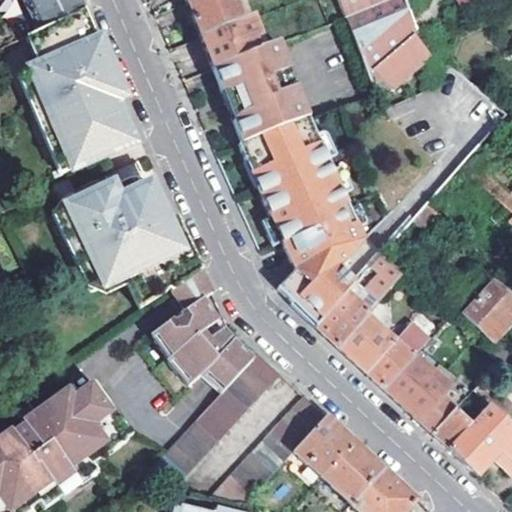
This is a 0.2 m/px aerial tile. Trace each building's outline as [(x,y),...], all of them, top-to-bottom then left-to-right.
[(23,0),(38,29),(41,28),(41,30),(81,10),(83,9),(78,0),(23,0)] [(230,0),(198,0),(186,5),(199,39),(239,22),(230,0)] [(343,15),(368,76),(373,71),(392,91),(429,59),(416,32),(403,0),(329,0),(337,18),(343,15)] [(455,0),(461,11),(467,13),(492,0),(455,0)] [(35,59),(28,62),(59,134),(54,136),(67,169),(130,144),(112,101),(120,98),(96,41),(95,42),(81,10),(41,30),(41,28),(38,29),(25,36),(35,59)] [(199,39),(211,69),(255,51),(252,43),(258,40),(250,18),(239,22),(199,39)] [(313,118),(292,67),(287,69),(277,43),(255,52),(252,53),(211,70),(217,86),(264,68),(277,102),(255,111),(265,136),(301,122),(308,120),(313,118)] [(59,134),(28,62),(15,68),(60,172),(67,169),(54,136),(59,134)] [(277,102),(264,68),(217,86),(240,146),(265,136),(255,111),(277,102)] [(321,148),(308,120),(301,122),(311,146),(314,145),(321,148)] [(364,240),(321,148),(314,145),(311,146),(301,122),(265,136),(240,146),(237,147),(245,166),(252,163),(263,188),(257,191),(290,264),(292,268),(294,272),(290,277),(311,297),(338,268),(364,240)] [(511,194),(471,158),(463,167),(511,212),(511,219),(510,222),(511,223),(511,194)] [(263,188),(252,163),(245,166),(257,191),(263,188)] [(138,175),(111,187),(118,201),(149,187),(146,179),(145,177),(143,176),(140,175),(138,175)] [(62,209),(89,269),(96,266),(104,285),(123,276),(137,269),(151,299),(166,292),(167,294),(170,293),(201,272),(184,236),(176,219),(166,224),(149,187),(118,201),(111,187),(75,203),(62,209)] [(88,291),(104,285),(96,266),(89,269),(62,209),(75,203),(71,195),(54,203),(52,206),(52,209),(53,212),(88,291)] [(414,221),(424,230),(438,214),(428,206),(414,221)] [(0,269),(13,264),(0,234),(0,269)] [(322,335),(338,349),(365,318),(404,274),(384,255),(373,267),(380,274),(367,289),(359,283),(356,286),(316,330),(322,335)] [(356,286),(338,268),(311,297),(290,277),(277,292),(316,330),(356,286)] [(151,299),(137,269),(123,276),(136,307),(151,299)] [(201,272),(170,293),(182,312),(200,300),(211,293),(206,283),(201,272)] [(463,315),(494,344),(511,324),(511,298),(494,283),(463,315)] [(182,312),(152,332),(170,358),(166,361),(190,386),(200,378),(205,373),(224,392),(252,362),(233,343),(216,361),(194,336),(215,322),(200,300),(182,312)] [(353,363),(367,376),(394,345),(365,318),(338,349),(353,363)] [(372,380),(383,391),(414,358),(434,338),(428,334),(425,338),(412,326),(394,345),(367,376),(372,380)] [(170,358),(152,332),(148,335),(166,361),(170,358)] [(139,482),(172,489),(279,376),(258,356),(252,362),(224,392),(220,396),(139,482)] [(403,410),(432,436),(450,416),(437,402),(450,386),(414,358),(383,391),(403,410)] [(190,386),(166,361),(163,363),(186,389),(190,386)] [(205,373),(200,378),(220,396),(224,392),(205,373)] [(0,502),(25,486),(31,494),(86,457),(81,450),(117,426),(88,381),(69,393),(64,385),(34,406),(19,415),(0,427),(0,502)] [(481,384),(463,403),(472,410),(482,400),(478,395),(485,388),(481,384)] [(8,397),(19,415),(34,406),(22,388),(8,397)] [(324,419),(304,399),(210,499),(243,507),(293,453),(324,419)] [(471,425),(448,451),(477,477),(493,461),(510,477),(511,474),(511,427),(489,406),(471,425)] [(471,425),(453,413),(450,416),(432,436),(444,447),(448,451),(471,425)] [(324,419),(293,453),(321,479),(352,445),(331,426),(324,419)] [(352,445),(321,479),(349,506),(382,473),(366,457),(352,445)] [(86,457),(31,494),(36,502),(92,465),(86,457)] [(382,473),(349,506),(355,511),(404,511),(414,502),(397,486),(382,473)]
